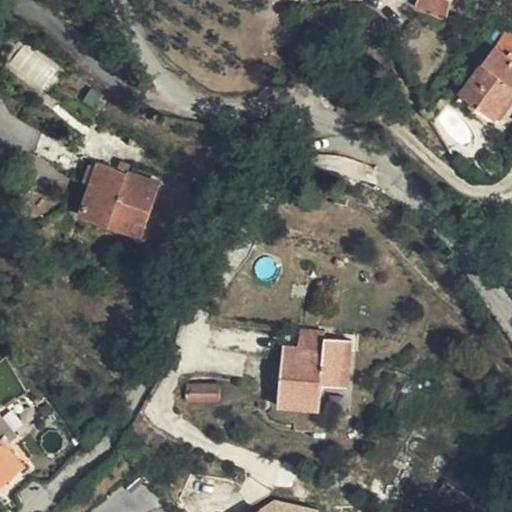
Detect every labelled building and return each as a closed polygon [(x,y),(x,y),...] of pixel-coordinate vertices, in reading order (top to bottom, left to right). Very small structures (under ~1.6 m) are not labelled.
[(417,0),(416,4),(447,14),(451,0),(417,0)] [(24,41),(6,65),(41,92),(59,67),(24,41)] [(494,119),(511,93),(511,54),(510,53),(507,55),(496,47),(460,94),(494,119)] [(80,86),(70,77),(61,88),(72,97),(80,86)] [(44,128),(43,129),(29,150),(49,165),(65,143),(44,128)] [(89,155),(73,147),(70,152),(87,161),(89,155)] [(117,169),(128,173),(130,165),(120,161),(117,169)] [(89,184),(78,215),(142,237),(160,182),(131,171),(130,173),(128,173),(117,169),(96,162),(95,165),(89,184)] [(83,182),(89,184),(95,165),(89,164),(83,182)] [(281,407),(319,409),(322,383),(349,385),(351,339),(331,338),(331,344),(325,344),(301,342),(300,352),(285,351),(281,407)] [(285,341),(285,351),(300,352),(301,342),(285,341)] [(219,402),(219,395),(187,394),(187,402),(219,402)] [(5,405),(6,406),(8,408),(16,402),(15,400),(13,398),(5,405)] [(0,470),(18,456),(11,448),(12,446),(11,444),(4,436),(11,431),(0,418),(0,470)] [(16,439),(11,431),(4,436),(11,444),(16,439)] [(433,467),(416,455),(408,467),(426,478),(433,467)] [(18,456),(0,470),(0,488),(27,467),(18,456)] [(466,510),(469,511),(488,511),(493,504),(477,493),(466,510)] [(275,501),(257,511),(317,511),(318,511),(275,501)]
